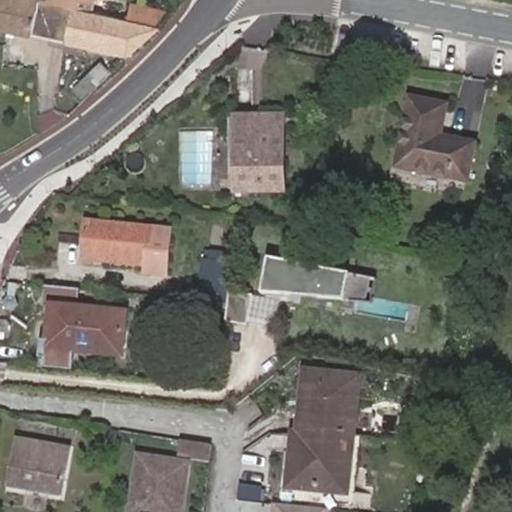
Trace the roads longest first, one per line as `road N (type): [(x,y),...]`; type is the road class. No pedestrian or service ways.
road 1 (tertiary): [(0,188),(80,128),(217,0)]
road 2 (tertiary): [(511,27),(371,0)]
